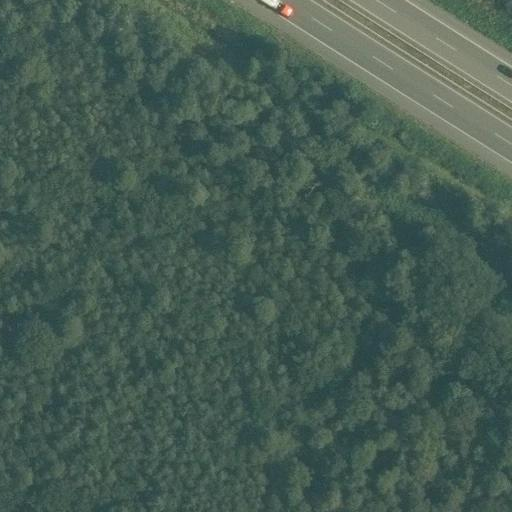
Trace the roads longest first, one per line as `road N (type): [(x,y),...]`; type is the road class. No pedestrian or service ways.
road 1 (track): [(511,220),(343,120),(231,73),(123,0)]
road 2 (motorway): [(282,0),(511,149)]
road 3 (motorway): [(511,89),(374,0)]
